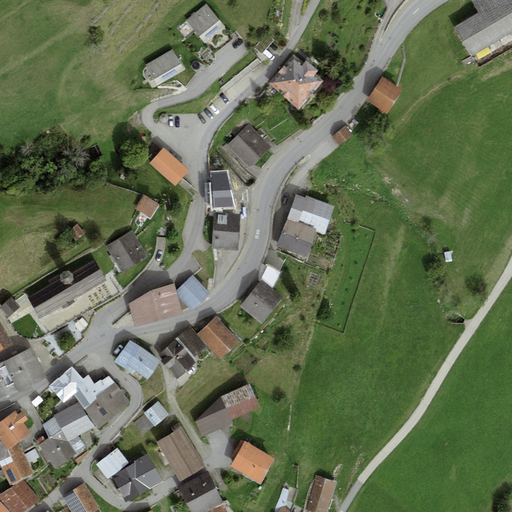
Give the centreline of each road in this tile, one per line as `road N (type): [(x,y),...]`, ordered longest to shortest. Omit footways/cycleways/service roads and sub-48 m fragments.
road 1 (secondary): [(430,0),(347,109),(282,166),(253,260),(233,289),(197,313),(97,342)]
road 2 (residential): [(316,0),(287,51),(208,136),(199,217),(181,260),(101,315),(97,342)]
road 3 (residential): [(89,347),(142,399),(80,475)]
road 4 (residential): [(80,475),(133,507),(213,467)]
